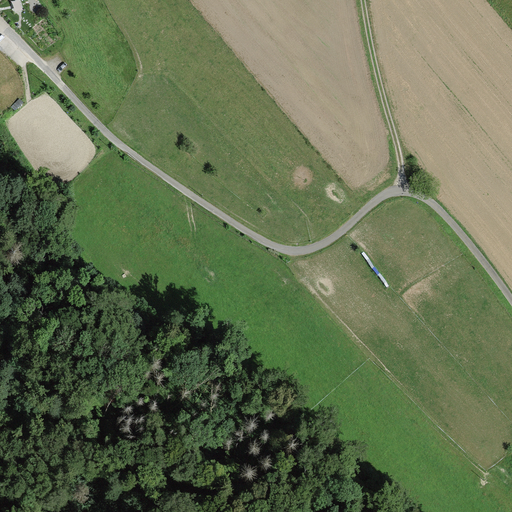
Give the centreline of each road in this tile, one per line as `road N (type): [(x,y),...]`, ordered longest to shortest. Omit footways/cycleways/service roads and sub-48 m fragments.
road 1 (track): [(511,300),(442,212),(414,191),(386,193),(309,248),(286,250),(255,238),(113,141),(0,26)]
road 2 (track): [(402,189),(363,0)]
